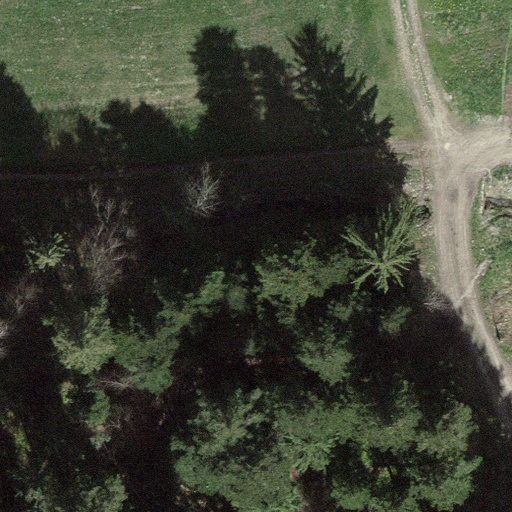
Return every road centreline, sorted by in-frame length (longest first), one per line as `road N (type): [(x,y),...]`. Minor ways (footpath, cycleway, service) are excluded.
road 1 (track): [(488,511),(428,460),(414,334),(511,246)]
road 2 (track): [(397,0),(423,110),(453,149),(511,158)]
